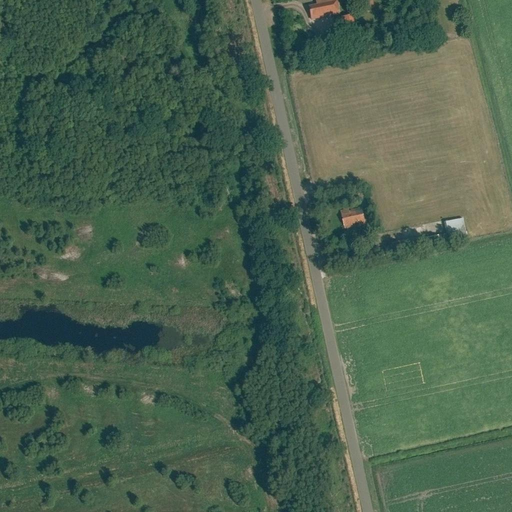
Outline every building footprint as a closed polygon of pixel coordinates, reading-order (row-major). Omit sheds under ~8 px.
[(310,20),(338,15),(335,0),(314,0),(316,5),(307,7),(310,20)] [(359,27),(357,15),(352,16),(352,15),(335,19),(338,33),(355,30),(355,28),(359,27)] [(336,42),(335,37),(314,39),(315,54),(344,52),(343,42),(336,42)] [(348,55),(366,52),(364,42),(346,44),(348,55)] [(361,201),(367,199),(365,188),(358,190),(361,201)] [(365,225),(360,208),(349,211),(348,210),(340,212),(344,229),(352,227),(352,225),(358,224),(358,227),(365,225)] [(417,240),(416,238),(390,243),(393,256),(420,250),(420,251),(439,246),(466,240),(462,219),(443,223),(445,234),(417,240)]
